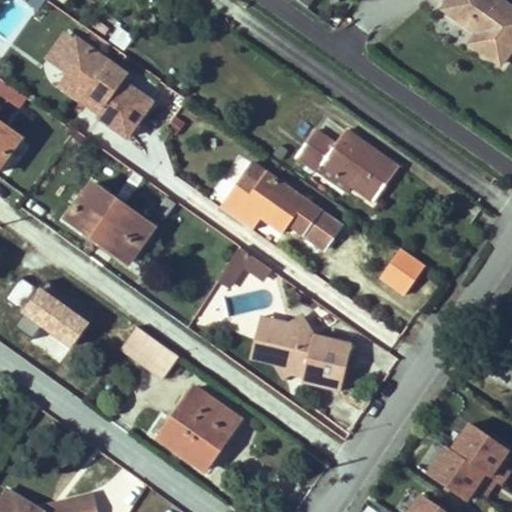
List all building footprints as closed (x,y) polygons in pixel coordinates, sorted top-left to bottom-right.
[(291,0),(308,8),(311,0),(291,0)] [(511,50),(511,11),(496,0),(451,0),(449,2),(444,10),(478,35),(472,45),(501,66),(511,50)] [(123,83),(127,77),(76,41),(56,69),(66,75),(89,91),(86,95),(98,104),(94,110),(100,114),(97,117),(127,138),(152,103),(123,83)] [(59,86),(94,110),(98,104),(86,95),(89,91),(66,75),(59,86)] [(0,78),(0,95),(16,107),(24,96),(0,78)] [(0,167),(20,139),(0,125),(0,167)] [(321,166),(351,188),(373,203),(397,168),(346,132),(336,147),(314,132),(296,158),(317,172),(321,166)] [(250,199),(254,194),(252,193),(266,175),(251,165),(235,188),(250,199)] [(321,166),(317,172),(347,194),(351,188),(321,166)] [(266,175),(252,193),(254,194),(280,212),(276,218),(324,251),(340,228),(266,175)] [(66,221),(121,260),(133,244),(138,246),(152,227),(92,185),(66,221)] [(163,223),(175,203),(165,196),(152,215),(163,223)] [(121,260),(126,263),(138,246),(133,244),(121,260)] [(273,273),(242,251),(220,284),(231,291),(246,267),(266,282),(273,273)] [(17,278),(7,300),(22,307),(32,284),(17,278)] [(60,363),(91,319),(39,284),(19,312),(41,327),(30,342),(60,363)] [(272,364),(261,342),(289,327),(261,319),(251,358),(272,364)] [(314,337),(303,319),(289,327),(261,342),(272,364),(282,380),(298,371),(305,373),(302,382),(339,391),(351,348),(314,337)] [(164,380),(179,358),(136,327),(121,349),(164,380)] [(217,446),(221,449),(240,423),(195,389),(159,439),(200,469),(217,446)] [(465,417),(447,443),(483,469),(488,472),(507,447),(465,417)] [(422,466),(463,496),(483,469),(447,443),(441,439),(422,466)] [(217,446),(200,469),(205,472),(221,449),(217,446)] [(452,511),(418,487),(399,511),(452,511)] [(30,511),(33,508),(4,488),(0,492),(0,511),(86,511),(83,495),(57,499),(48,511),(30,511)] [(48,511),(57,499),(37,503),(33,508),(30,511),(48,511)]
